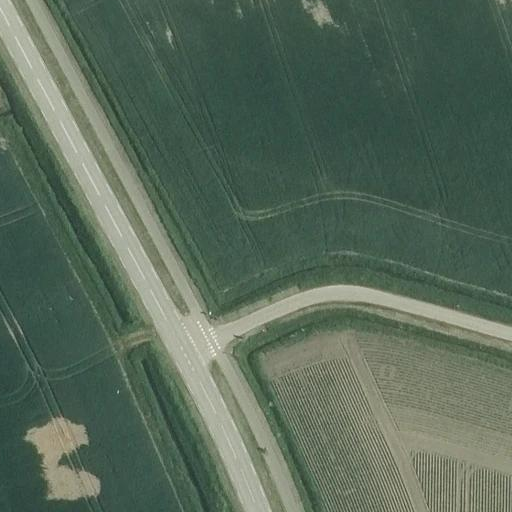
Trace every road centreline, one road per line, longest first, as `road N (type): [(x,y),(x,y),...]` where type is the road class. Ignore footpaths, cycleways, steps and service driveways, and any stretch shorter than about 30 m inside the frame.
road 1 (secondary): [(182,353),(0,10)]
road 2 (unclassified): [(182,353),(295,303),(342,294),(511,336)]
road 3 (secondary): [(256,511),(182,353)]
